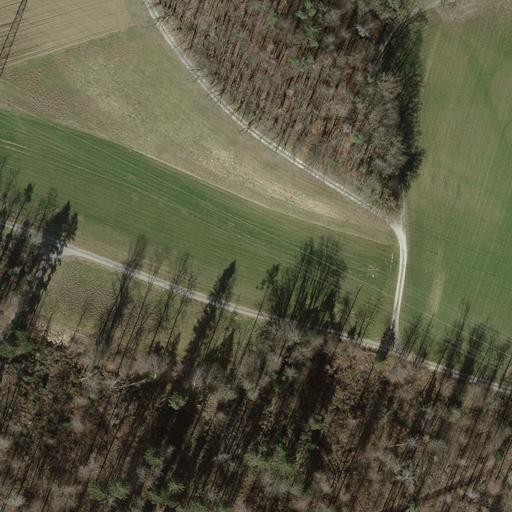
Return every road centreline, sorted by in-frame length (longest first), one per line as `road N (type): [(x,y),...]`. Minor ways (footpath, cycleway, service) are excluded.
road 1 (track): [(0,224),(242,309),(511,389)]
road 2 (track): [(403,231),(227,110),(148,0)]
road 3 (track): [(442,0),(403,14),(382,49),(403,231)]
road 4 (track): [(0,349),(45,264),(80,252)]
road 5 (track): [(403,231),(389,354)]
